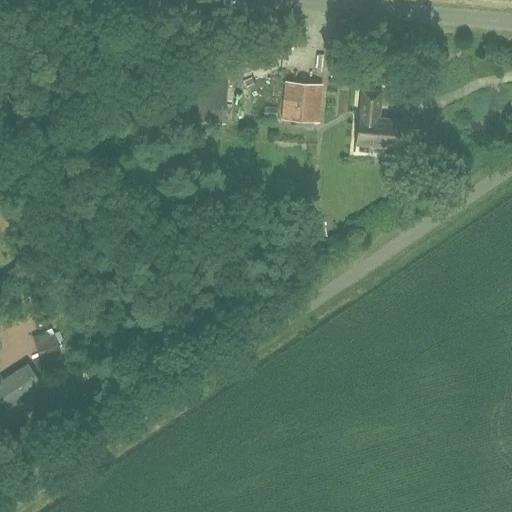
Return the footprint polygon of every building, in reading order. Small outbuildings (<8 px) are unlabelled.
[(247,63),(247,82),(275,82),(276,63),(247,63)] [(280,119),(319,123),(322,85),(284,82),(280,119)] [(356,144),(402,148),(404,121),(378,119),(381,90),(362,89),(360,117),(358,117),(356,144)] [(23,287),(37,278),(31,269),(28,272),(21,263),(4,274),(12,285),(19,280),(23,287)] [(60,349),(53,334),(33,341),(39,357),(60,349)] [(41,385),(27,364),(0,382),(0,398),(6,408),(41,385)]
